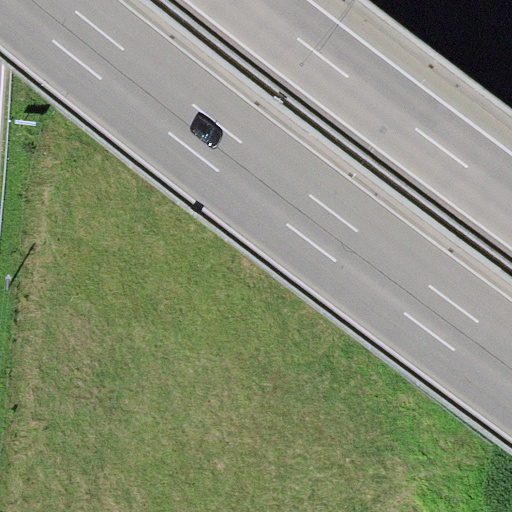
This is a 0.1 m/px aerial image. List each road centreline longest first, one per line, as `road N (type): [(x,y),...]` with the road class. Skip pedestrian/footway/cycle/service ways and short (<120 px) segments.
road 1 (motorway): [(39,0),(511,364)]
road 2 (motorway): [(511,198),(256,0)]
